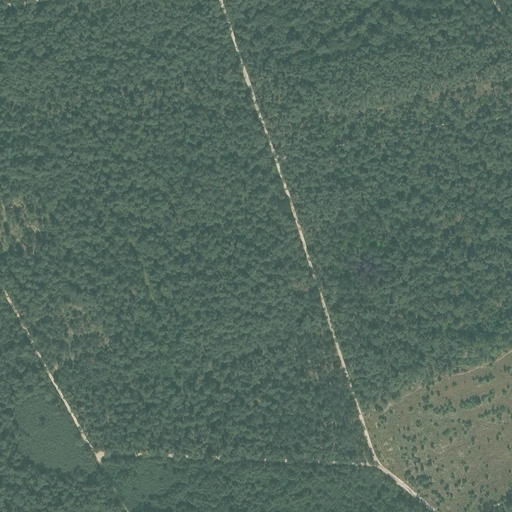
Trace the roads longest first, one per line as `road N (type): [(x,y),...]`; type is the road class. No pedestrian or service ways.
road 1 (track): [(275,157),(377,462),(436,511)]
road 2 (track): [(96,455),(377,462)]
road 3 (track): [(0,285),(127,511)]
road 4 (track): [(240,60),(0,96)]
road 5 (track): [(275,157),(396,126),(474,121),(511,109)]
road 6 (track): [(511,177),(393,209),(378,225),(308,260)]
